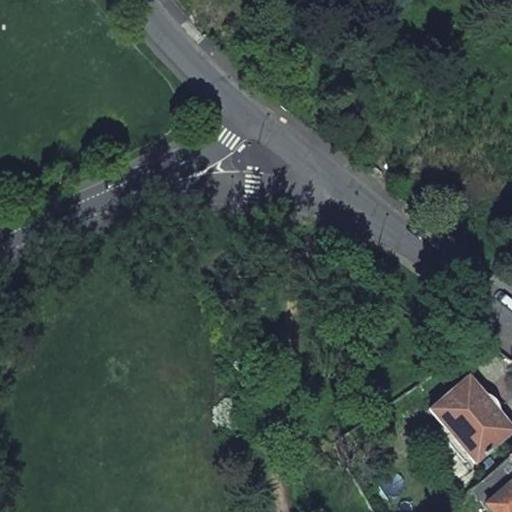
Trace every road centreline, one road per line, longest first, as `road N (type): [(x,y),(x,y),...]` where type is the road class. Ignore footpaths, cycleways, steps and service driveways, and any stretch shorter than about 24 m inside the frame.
road 1 (residential): [(338,191),(511,323)]
road 2 (residential): [(0,246),(192,178)]
road 3 (residential): [(192,178),(338,191)]
road 4 (residential): [(158,0),(244,110)]
road 5 (residential): [(244,110),(338,191)]
